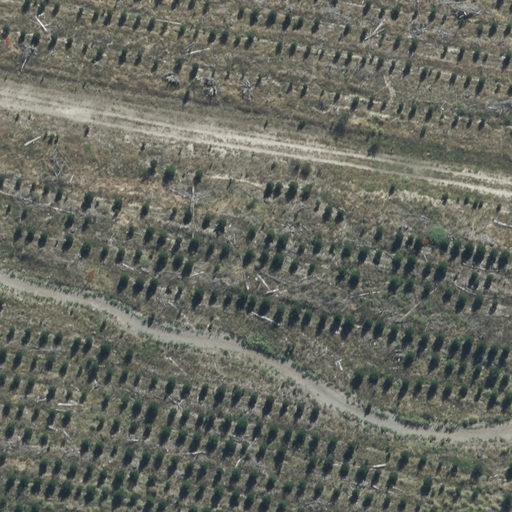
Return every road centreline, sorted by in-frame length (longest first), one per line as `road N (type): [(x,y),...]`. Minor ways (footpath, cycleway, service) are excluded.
road 1 (track): [(484,511),(0,319)]
road 2 (unclassified): [(511,202),(0,112)]
